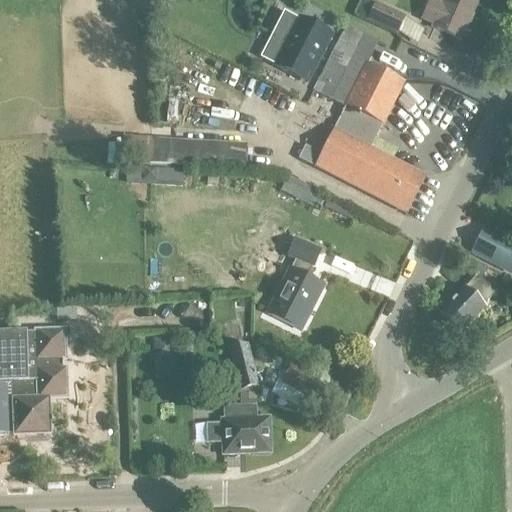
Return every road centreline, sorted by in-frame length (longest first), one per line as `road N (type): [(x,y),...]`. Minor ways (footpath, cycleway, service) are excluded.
road 1 (unclassified): [(402,409),(387,325),(511,89)]
road 2 (tertiary): [(0,500),(303,494)]
road 3 (tertiary): [(402,409),(511,345)]
